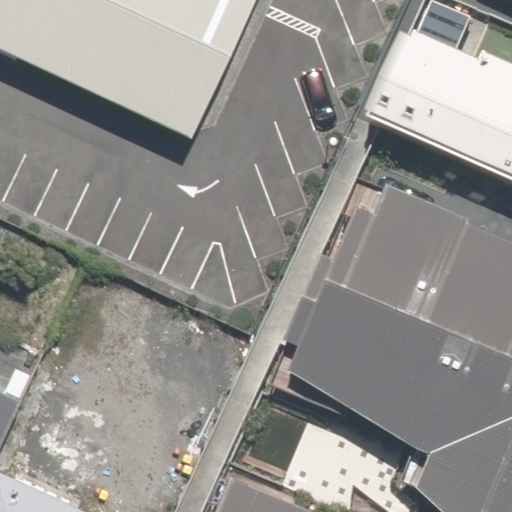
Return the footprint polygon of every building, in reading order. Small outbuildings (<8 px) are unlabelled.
[(0,0),(0,53),(192,141),(256,0),(0,0)] [(375,124),(511,184),(511,66),(490,57),(487,65),(422,36),(419,43),(408,38),(374,117),(377,119),(375,124)] [(511,511),(511,205),(452,180),(446,194),(379,164),(297,349),(313,357),(302,382),(425,458),(444,466),(430,498),(445,511),(301,511),(248,489),(237,511),(511,511)] [(0,511),(118,511),(211,318),(107,270),(8,480),(0,476),(0,511)] [(0,455),(25,403),(0,391),(0,455)]
